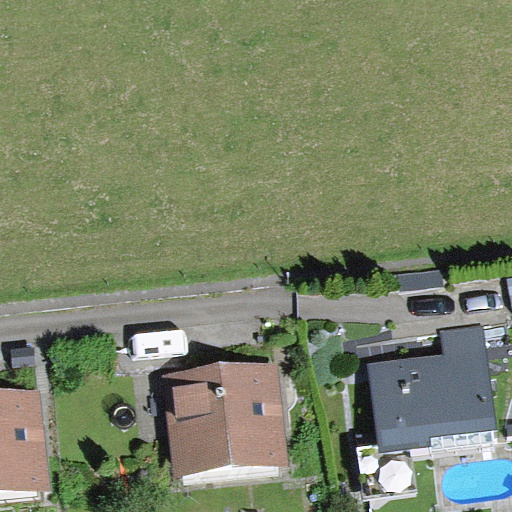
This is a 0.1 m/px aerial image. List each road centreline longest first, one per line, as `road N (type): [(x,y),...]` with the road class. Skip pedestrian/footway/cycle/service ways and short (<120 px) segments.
road 1 (track): [(248,300),(511,249)]
road 2 (residential): [(0,324),(248,300)]
